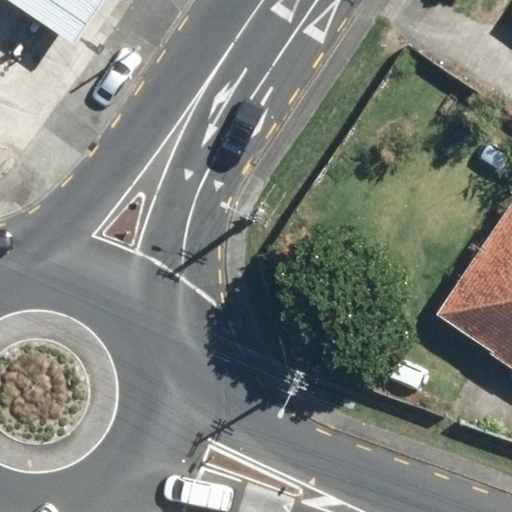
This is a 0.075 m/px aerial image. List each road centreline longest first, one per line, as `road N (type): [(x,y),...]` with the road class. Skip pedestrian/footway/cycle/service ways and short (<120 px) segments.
road 1 (secondary): [(260,2),(184,241),(165,360)]
road 2 (secondary): [(3,265),(62,220),(260,2)]
road 3 (secondary): [(169,381),(448,511)]
road 4 (secondary): [(3,265),(49,262),(113,286),(145,319),(165,360)]
road 5 (secondary): [(169,381),(161,444),(140,480),(109,509)]
